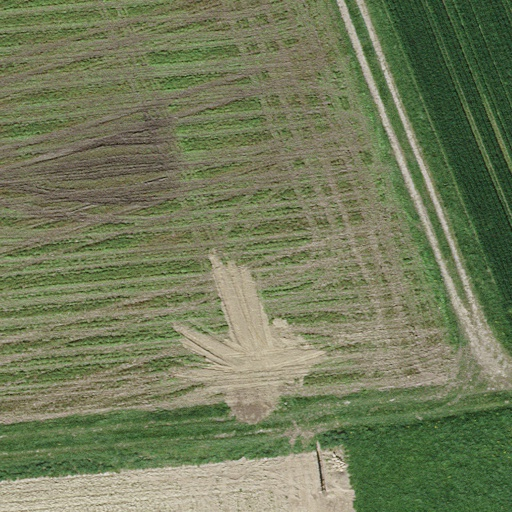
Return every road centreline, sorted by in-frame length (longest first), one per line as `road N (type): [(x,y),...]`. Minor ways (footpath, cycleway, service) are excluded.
road 1 (track): [(0,427),(509,380)]
road 2 (track): [(344,0),(465,316),(511,381)]
